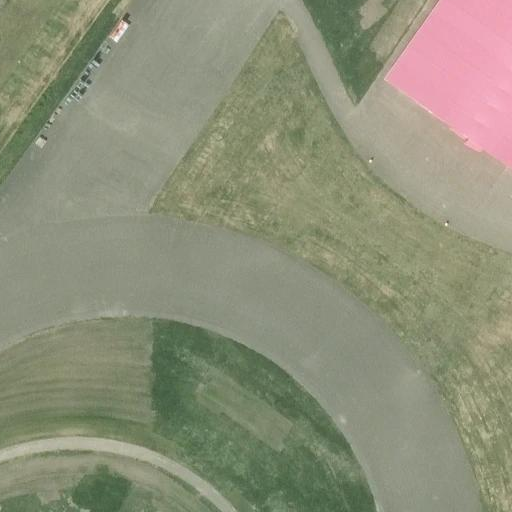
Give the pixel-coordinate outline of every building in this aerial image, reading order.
[(511,0),(431,0),(471,47),(511,36),(511,19),(509,16),(511,17),(511,0)] [(269,25),(223,97),(260,121),(306,49),(269,25)] [(0,113),(17,92),(0,79),(0,113)] [(221,101),(160,202),(187,218),(200,196),(197,193),(217,159),(214,157),(240,112),(221,101)] [(250,215),(269,230),(298,190),(279,176),(250,215)] [(313,214),(313,223),(324,223),(324,235),(341,235),(341,214),(313,214)] [(392,370),(424,325),(322,255),(292,298),(286,294),(251,345),(364,423),(398,374),(392,370)] [(511,327),(503,322),(481,352),(501,366),(511,350),(511,327)] [(511,511),(511,494),(487,499),(489,511),(511,511)]
